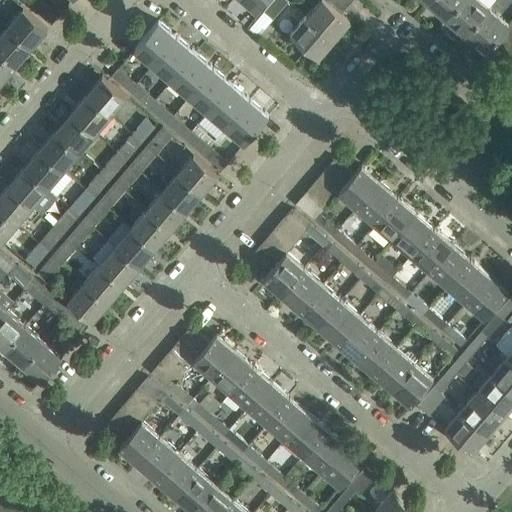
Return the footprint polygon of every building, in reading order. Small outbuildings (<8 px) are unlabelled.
[(58,15),(40,0),(38,0),(33,7),(52,23),(58,15)] [(245,0),(256,9),(263,0),(245,0)] [(287,0),(271,0),(263,10),(273,18),(287,0)] [(317,0),(306,14),(334,38),(350,19),(341,11),(350,0),(317,0)] [(427,0),(427,1),(447,17),(461,0),(427,0)] [(461,0),(447,17),(466,33),(489,6),(494,0),(461,0)] [(485,50),(490,45),(498,35),(506,26),(508,23),(489,6),(466,33),(485,50)] [(48,27),(24,7),(8,26),(32,46),(48,27)] [(318,56),(334,38),(306,14),(290,33),(318,56)] [(135,47),(153,63),(177,35),(158,19),(135,47)] [(266,25),(258,34),(264,39),(271,30),(266,25)] [(32,46),(8,26),(0,34),(0,50),(16,64),(32,46)] [(511,46),(511,31),(506,26),(498,35),(511,46)] [(195,51),(177,35),(153,63),(171,79),(195,51)] [(511,56),(511,46),(498,35),(490,45),(508,61),(511,56)] [(0,50),(0,82),(16,64),(0,50)] [(171,79),(189,95),(213,67),(195,51),(171,79)] [(130,90),(137,82),(118,67),(111,74),(130,90)] [(208,110),(232,82),(213,67),(189,95),(208,110)] [(126,95),(102,74),(86,93),(110,113),(126,95)] [(148,106),(155,98),(137,82),(130,90),(148,106)] [(208,110),(226,126),(250,98),(232,82),(208,110)] [(110,113),(86,93),(71,111),(95,131),(110,113)] [(166,121),(173,113),(155,98),(148,106),(166,121)] [(245,142),(269,114),(250,98),(226,126),(245,142)] [(71,111),(55,129),(79,150),(95,131),(71,111)] [(185,137),(192,129),(173,113),(166,121),(185,137)] [(146,118),(133,133),(142,141),(155,126),(146,118)] [(39,147),(63,168),(79,150),(55,129),(39,147)] [(203,153),(210,144),(192,129),(185,137),(203,153)] [(147,145),(156,152),(169,137),(160,130),(147,145)] [(129,156),(142,141),(133,133),(120,148),(129,156)] [(229,161),(228,160),(210,144),(203,153),(222,169),(229,161)] [(147,145),(134,160),(143,168),(156,152),(147,145)] [(39,147),(24,166),(48,186),(63,168),(39,147)] [(194,153),(178,171),(202,192),(218,173),(194,153)] [(115,154),(102,169),(111,177),(124,162),(115,154)] [(328,166),(346,181),(354,172),(336,156),(328,166)] [(338,190),(357,207),(380,180),(361,164),(354,172),(346,181),(338,190)] [(8,184),(32,204),(48,186),(24,166),(8,184)] [(128,166),(115,181),(125,189),(138,174),(128,166)] [(328,166),(320,175),(338,190),(346,181),(328,166)] [(98,192),(111,177),(102,169),(88,184),(98,192)] [(202,192),(178,171),(162,190),(186,210),(202,192)] [(330,200),(338,190),(320,175),(312,184),(330,200)] [(380,180),(357,207),(375,222),(398,195),(380,180)] [(115,181),(102,196),(111,204),(125,189),(115,181)] [(8,184),(0,193),(0,208),(16,223),(32,204),(8,184)] [(312,184),(304,193),(322,209),(330,200),(312,184)] [(162,190),(147,208),(171,228),(186,210),(162,190)] [(83,191),(70,206),(79,213),(92,198),(83,191)] [(314,218),(319,212),(322,209),(304,193),(296,202),(314,218)] [(375,222),(393,238),(416,211),(398,195),(375,222)] [(97,203),(84,218),(93,225),(106,210),(97,203)] [(66,229),(79,213),(70,206),(57,221),(66,229)] [(302,232),(305,229),(310,223),(292,207),(284,216),(302,232)] [(0,241),(16,223),(0,208),(0,241)] [(131,226),(155,247),(171,228),(147,208),(131,226)] [(416,211),(393,238),(411,253),(434,227),(416,211)] [(338,228),(319,212),(314,218),(333,234),(338,228)] [(284,216),(276,226),(294,241),(302,232),(284,216)] [(84,218),(71,233),(80,241),(93,225),(84,218)] [(329,239),(310,223),(305,229),(324,245),(329,239)] [(131,226),(116,244),(140,265),(155,247),(131,226)] [(286,250),(294,241),(276,226),(268,235),(286,250)] [(52,227),(39,242),(48,250),(61,235),(52,227)] [(411,253),(430,269),(453,242),(434,227),(411,253)] [(333,234),(351,250),(356,244),(338,228),(333,234)] [(260,244),(278,260),(286,250),(268,235),(260,244)] [(108,238),(92,256),(100,263),(124,283),(140,265),(116,244),(108,238)] [(66,239),(53,254),(62,262),(75,247),(66,239)] [(329,239),(324,245),(342,261),(347,254),(329,239)] [(48,250),(39,242),(26,257),(35,265),(48,250)] [(453,242),(430,269),(448,285),(471,258),(453,242)] [(252,253),(270,269),(278,260),(260,244),(252,253)] [(375,259),(356,244),(351,250),(369,266),(375,259)] [(0,248),(0,264),(4,268),(12,259),(0,248)] [(263,277),(282,293),(305,266),(286,250),(278,260),(270,269),(263,277)] [(53,254),(40,269),(49,277),(62,262),(53,254)] [(342,261),(360,276),(365,270),(347,254),(342,261)] [(448,285),(466,300),(489,273),(471,258),(448,285)] [(369,266),(388,281),(393,275),(375,259),(369,266)] [(100,263),(84,281),(108,301),(124,283),(100,263)] [(33,277),(18,264),(10,273),(25,287),(33,277)] [(305,266),(282,293),(300,309),(323,282),(305,266)] [(365,270),(360,276),(378,292),(384,286),(365,270)] [(508,290),(489,273),(466,300),(485,316),(508,290)] [(411,291),(393,275),(388,281),(406,297),(411,291)] [(33,277),(25,287),(41,299),(48,290),(33,277)] [(68,300),(92,320),(108,301),(84,281),(68,300)] [(300,309),(318,325),(342,298),(323,282),(300,309)] [(378,292),(397,307),(402,301),(384,286),(378,292)] [(406,297),(424,312),(429,306),(411,291),(406,297)] [(502,317),(511,306),(511,293),(496,312),(502,317)] [(70,309),(54,296),(47,305),(62,318),(70,309)] [(342,298),(318,325),(337,340),(360,313),(342,298)] [(402,301),(397,307),(415,323),(420,317),(402,301)] [(424,312),(442,328),(447,322),(429,306),(424,312)] [(7,308),(0,316),(0,343),(4,348),(26,323),(7,308)] [(88,325),(70,309),(62,318),(80,334),(88,325)] [(496,312),(481,330),(487,336),(502,317),(496,312)] [(337,340),(355,356),(378,329),(360,313),(337,340)] [(415,323),(433,339),(438,333),(420,317),(415,323)] [(466,338),(447,322),(442,328),(461,344),(466,338)] [(26,323),(4,348),(23,363),(44,339),(26,323)] [(183,334),(201,350),(209,340),(191,325),(183,334)] [(378,329),(355,356),(373,372),(396,345),(378,329)] [(471,354),(487,336),(481,330),(465,349),(471,354)] [(216,332),(209,340),(201,350),(193,359),(212,375),(235,348),(216,332)] [(438,333),(433,339),(452,355),(457,349),(438,333)] [(175,343),(193,359),(201,350),(183,334),(175,343)] [(44,339),(23,363),(41,379),(62,355),(44,339)] [(175,343),(167,353),(185,369),(193,359),(175,343)] [(373,372),(391,387),(415,360),(396,345),(373,372)] [(212,375),(230,390),(253,364),(235,348),(212,375)] [(465,349),(450,367),(456,372),(471,354),(465,349)] [(167,353),(159,361),(178,377),(185,369),(167,353)] [(493,372),(511,388),(511,357),(508,354),(493,372)] [(410,403),(433,376),(415,360),(391,387),(410,403)] [(151,371),(169,387),(175,380),(178,377),(159,361),(151,371)] [(230,390),(222,400),(234,410),(242,401),(249,406),(272,379),(253,364),(230,390)] [(450,367),(434,385),(440,390),(456,372),(450,367)] [(511,388),(493,372),(477,390),(504,413),(511,403),(511,388)] [(147,375),(139,385),(157,401),(160,397),(166,391),(147,375)] [(249,406),(267,422),(290,395),(272,379),(249,406)] [(194,396),(175,380),(169,387),(188,403),(194,396)] [(150,410),(157,401),(139,385),(131,394),(150,410)] [(445,394),(440,390),(434,385),(418,404),(429,413),(445,394)] [(461,409),(488,432),(504,413),(477,390),(461,409)] [(184,407),(166,391),(160,397),(179,413),(184,407)] [(124,403),(142,419),(150,410),(131,394),(124,403)] [(267,422),(285,437),(308,410),(290,395),(267,422)] [(188,403),(206,418),(212,412),(194,396),(188,403)] [(116,413),(134,428),(142,419),(124,403),(116,413)] [(203,423),(184,407),(179,413),(197,429),(203,423)] [(472,451),(488,432),(461,409),(445,427),(472,451)] [(285,437),(303,453),(326,426),(308,410),(285,437)] [(206,418),(225,434),(230,428),(212,412),(206,418)] [(108,422),(126,437),(134,428),(116,413),(108,422)] [(142,419),(134,428),(126,437),(119,446),(138,462),(161,435),(142,419)] [(197,429),(216,445),(221,439),(203,423),(197,429)] [(303,453),(321,469),(345,442),(326,426),(303,453)] [(225,434),(243,449),(248,443),(230,428),(225,434)] [(138,462),(156,477),(179,450),(161,435),(138,462)] [(239,454),(221,439),(216,445),(234,460),(239,454)] [(363,458),(345,442),(321,469),(340,485),(363,458)] [(243,449),(261,465),(266,459),(248,443),(243,449)] [(197,466),(179,450),(156,477),(174,493),(197,466)] [(234,460),(252,476),(257,470),(239,454),(234,460)] [(261,465),(279,481),(285,475),(266,459),(261,465)] [(375,474),(371,470),(365,465),(349,484),(355,489),(359,493),(375,474)] [(174,493),(192,509),(215,482),(197,466),(174,493)] [(276,485),(257,470),(252,476),(270,492),(276,485)] [(279,481),(298,496),(303,490),(285,475),(279,481)] [(192,509),(196,511),(221,511),(234,497),(215,482),(192,509)] [(355,489),(349,484),(333,502),(339,507),(355,489)] [(270,492),(289,507),(294,501),(276,485),(270,492)] [(376,507),(381,511),(419,511),(393,489),(376,507)] [(316,511),(322,506),(303,490),(298,496),(315,511),(316,511)] [(250,511),(234,497),(221,511),(250,511)] [(306,511),(294,501),(289,507),(294,511),(306,511)] [(324,511),(335,511),(339,507),(333,502),(324,511)]
